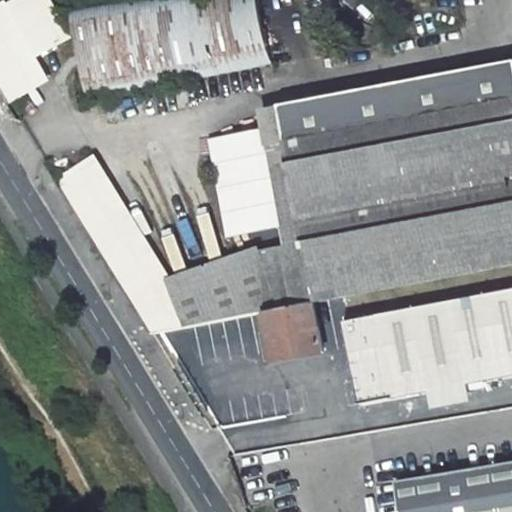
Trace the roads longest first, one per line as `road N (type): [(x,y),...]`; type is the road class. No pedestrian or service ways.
road 1 (unknown): [(0,151),(480,40),(511,1)]
road 2 (unclassified): [(213,511),(0,167)]
